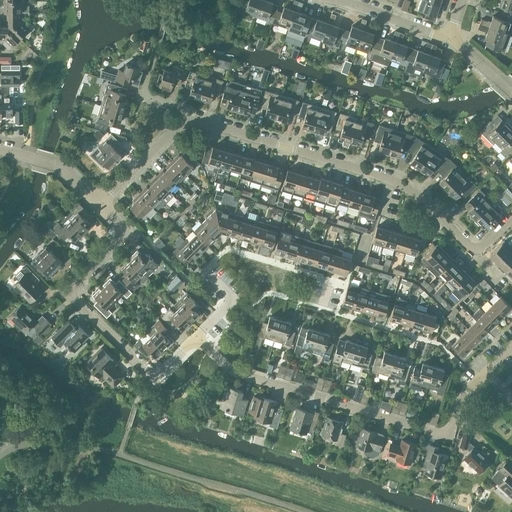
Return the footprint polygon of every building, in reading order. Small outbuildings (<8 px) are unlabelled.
[(256,17),(262,0),(249,0),(249,1),(245,0),(243,0),(239,11),(256,17)] [(273,23),(277,11),(279,6),(274,4),(274,3),(267,1),(267,0),(262,0),(256,17),(273,23)] [(289,29),(296,11),(299,2),(295,0),(291,10),(285,7),(282,13),(277,11),(273,23),(289,29)] [(403,6),(405,0),(398,0),(396,6),(402,8),(403,6)] [(442,11),(444,6),(440,5),(426,0),(421,0),(418,10),(436,16),(439,10),(442,11)] [(511,0),(501,0),(500,6),(506,8),(504,13),(504,14),(511,16),(511,0)] [(29,2),(5,1),(5,13),(8,13),(8,12),(22,13),(22,7),(29,7),(29,2)] [(306,35),(312,18),(307,16),(307,15),(296,11),(289,29),(306,35)] [(8,12),(8,13),(8,19),(10,19),(10,24),(8,26),(21,39),(30,30),(22,23),(22,13),(8,12)] [(480,24),(508,34),(511,21),(511,16),(504,14),(504,13),(502,13),(500,18),(494,16),(491,23),(482,20),(480,24)] [(329,23),(322,41),(339,47),(341,42),(345,30),(340,28),(340,27),(333,25),(337,16),(332,14),(329,23)] [(318,20),(312,18),(306,35),(322,41),(329,23),(318,19),(318,20)] [(357,48),(364,30),(367,21),(363,19),(359,29),(353,26),(350,32),(345,30),(341,42),(357,48)] [(505,52),(511,35),(508,34),(499,31),(490,27),(480,24),(478,29),(488,33),(486,39),(488,39),(486,45),(505,52)] [(0,25),(0,40),(5,40),(12,48),(21,39),(8,26),(7,27),(2,27),(2,26),(0,25)] [(374,54),(380,38),(374,36),(375,34),(364,30),(357,48),(374,54)] [(380,38),(374,54),(390,60),(400,33),(396,31),(392,41),(386,38),(385,40),(380,38)] [(407,66),(413,49),(408,47),(408,46),(402,44),(405,35),(400,33),(390,60),(407,66)] [(286,36),(281,55),(298,59),(302,40),(286,36)] [(147,51),(150,42),(143,40),(141,49),(147,51)] [(430,54),(424,72),(440,78),(445,67),(439,64),(441,58),(434,56),(438,47),(433,45),(430,54)] [(419,50),(419,51),(413,49),(407,66),(405,71),(422,78),(424,72),(430,54),(419,50)] [(140,68),(141,65),(133,62),(132,66),(127,64),(125,71),(119,70),(118,75),(102,71),(100,78),(104,79),(112,81),(115,82),(116,80),(132,85),(134,79),(140,81),(144,69),(140,68)] [(2,79),(2,102),(2,117),(7,117),(7,118),(13,118),(13,116),(16,116),(16,124),(23,124),(23,111),(13,111),(13,108),(13,105),(13,97),(10,97),(10,86),(21,86),(21,66),(2,66),(2,79)] [(180,86),(185,70),(174,67),(172,72),(165,70),(164,74),(160,73),(158,82),(161,83),(160,87),(171,90),(173,84),(180,86)] [(359,77),(366,79),(368,70),(361,68),(359,77)] [(206,79),(207,76),(190,71),(186,84),(193,86),(190,95),(194,97),(193,99),(200,101),(206,79)] [(224,81),(207,76),(206,79),(200,101),(210,104),(213,95),(219,97),(224,81)] [(231,110),(237,112),(246,85),(231,81),(230,83),(228,82),(221,104),(227,106),(227,107),(231,108),(231,110)] [(298,93),(305,95),(308,83),(301,81),(298,93)] [(262,91),(246,85),(237,112),(248,116),(249,113),(255,115),(262,91)] [(101,105),(126,113),(128,106),(126,106),(127,102),(121,99),(123,93),(107,88),(101,105)] [(275,121),(283,96),(266,91),(262,104),(268,106),(265,115),(270,117),(269,119),(275,121)] [(331,93),(325,91),(323,99),(329,101),(331,93)] [(300,101),(283,96),(275,121),(286,124),(289,115),(295,117),(300,101)] [(313,132),(320,107),(303,102),(299,115),(306,117),(303,127),(307,128),(306,130),(313,132)] [(124,119),(126,113),(101,105),(96,122),(109,126),(111,120),(121,123),(122,119),(124,119)] [(337,113),(320,107),(313,132),(330,137),(337,113)] [(357,122),(358,119),(341,114),(337,127),(343,129),(340,138),(344,139),(344,142),(350,144),(357,122)] [(496,142),(511,126),(507,121),(505,123),(502,120),(495,127),(491,122),(481,132),(494,145),(496,142)] [(367,125),(357,122),(350,144),(361,147),(364,135),(371,137),(375,124),(368,122),(367,125)] [(389,156),(398,131),(380,126),(376,139),(382,141),(378,152),(382,154),(389,156)] [(511,126),(496,142),(503,150),(501,152),(506,157),(511,151),(511,126)] [(98,130),(94,134),(96,136),(95,136),(100,140),(104,135),(100,131),(99,132),(98,130)] [(410,149),(415,137),(398,131),(389,156),(395,158),(396,155),(400,157),(403,147),(410,149)] [(415,137),(410,149),(417,154),(410,164),(419,170),(420,169),(421,168),(435,149),(416,137),(415,137)] [(110,169),(118,161),(111,153),(116,148),(107,140),(91,155),(99,163),(105,169),(107,166),(110,169)] [(220,167),(225,148),(219,147),(219,149),(208,146),(203,162),(220,167)] [(230,171),(235,154),(231,152),(231,150),(225,148),(220,167),(230,171)] [(451,160),(435,149),(421,168),(420,169),(419,170),(429,177),(433,170),(440,173),(442,171),(452,161),(451,160)] [(177,157),(173,161),(187,176),(199,163),(187,151),(179,159),(177,157)] [(241,174),(246,157),(235,154),(230,171),(241,174)] [(255,168),(257,161),(246,157),(241,174),(240,178),(251,181),(255,168)] [(255,168),(251,181),(262,184),(269,162),(263,160),(262,162),(257,161),(255,168)] [(166,171),(179,184),(187,176),(173,161),(168,166),(170,168),(166,171)] [(446,192),(462,176),(455,169),(457,166),(452,161),(442,171),(447,176),(440,182),(443,186),(441,187),(446,192)] [(269,162),(262,184),(262,186),(278,191),(285,169),(274,166),(275,164),(269,162)] [(498,168),(494,164),(489,169),(493,173),(498,168)] [(294,194),(300,171),(294,169),(293,172),(288,170),(282,191),(294,194)] [(171,192),(179,184),(166,171),(158,179),(171,192)] [(304,197),(310,177),(305,175),(306,173),(300,171),(294,194),(304,197)] [(462,176),(446,192),(451,197),(453,195),(456,198),(463,191),(467,196),(477,186),(472,181),(469,184),(462,176)] [(304,197),(315,201),(321,180),(310,177),(304,197)] [(321,180),(315,201),(326,204),(333,181),(332,181),(322,178),(321,180)] [(171,192),(158,179),(150,187),(163,200),(167,204),(174,196),(171,192)] [(339,201),(343,187),(344,185),(339,183),(339,181),(333,179),(332,181),(333,181),(326,204),(337,207),(338,204),(338,201),(339,201)] [(163,200),(150,187),(147,191),(145,189),(141,194),(155,208),(163,200)] [(349,207),(354,190),(343,187),(339,201),(338,201),(338,204),(349,207)] [(511,201),(511,192),(508,188),(503,193),(511,201)] [(354,190),(349,207),(360,210),(365,191),(359,189),(359,192),(354,190)] [(475,221),(491,205),(483,198),(486,195),(481,190),(464,206),(469,211),(472,214),(470,216),(475,221)] [(222,203),(225,193),(217,191),(214,200),(222,203)] [(365,191),(360,210),(377,216),(381,203),(375,201),(376,197),(371,195),(371,193),(365,191)] [(142,220),(155,208),(141,194),(136,198),(138,200),(134,204),(135,205),(131,209),(142,220)] [(71,220),(86,235),(93,227),(86,219),(90,214),(79,203),(72,211),(72,212),(67,217),(71,220)] [(498,212),(491,205),(475,221),(483,229),(486,225),(491,230),(506,215),(501,210),(498,212)] [(218,239),(222,234),(216,210),(207,220),(203,224),(205,226),(218,239)] [(229,236),(236,214),(230,212),(230,214),(216,210),(222,234),(229,236)] [(240,239),(247,217),(236,214),(229,236),(240,239)] [(86,235),(71,220),(67,217),(60,224),(59,223),(54,228),(65,240),(70,235),(76,240),(78,239),(80,241),(86,235)] [(251,242),(257,220),(247,217),(240,239),(251,242)] [(257,220),(251,242),(262,246),(268,224),(257,220)] [(57,234),(45,222),(41,226),(53,239),(57,234)] [(197,234),(210,247),(218,239),(205,226),(202,223),(195,230),(198,234),(197,234)] [(268,224),(262,246),(273,249),(279,227),(268,224)] [(384,247),(389,230),(378,227),(373,244),(384,247)] [(395,250),(400,233),(389,230),(384,247),(395,250)] [(274,254),(285,257),(292,235),(281,232),(279,237),(274,254)] [(406,254),(411,237),(400,233),(395,250),(406,254)] [(202,255),(210,247),(197,234),(189,242),(202,255)] [(295,261),(302,239),(292,235),(285,257),(295,261)] [(411,237),(406,254),(417,257),(422,240),(411,237)] [(155,244),(158,247),(161,250),(166,245),(162,242),(163,241),(160,239),(155,244)] [(202,255),(189,242),(186,239),(178,247),(174,252),(184,262),(188,258),(193,263),(202,255)] [(306,264),(312,242),(302,239),(295,261),(306,264)] [(499,264),(511,250),(511,248),(505,241),(491,256),(499,264)] [(312,242),(306,264),(316,267),(323,245),(312,242)] [(432,251),(421,262),(429,270),(446,253),(438,245),(436,246),(433,243),(429,248),(432,251)] [(323,245),(316,267),(326,270),(333,248),(323,245)] [(63,263),(47,247),(39,255),(43,259),(38,264),(41,268),(39,270),(45,276),(47,274),(50,277),(63,263)] [(336,273),(342,257),(343,251),(333,248),(326,270),(336,273)] [(506,271),(511,265),(511,250),(499,264),(506,271)] [(131,261),(147,278),(160,266),(147,253),(144,256),(138,251),(131,258),(132,259),(131,261)] [(436,277),(441,273),(454,260),(446,253),(429,270),(436,277)] [(342,257),(336,273),(347,277),(352,260),(342,257)] [(449,280),(461,268),(454,260),(441,273),(449,280)] [(147,278),(131,261),(129,263),(127,261),(120,269),(124,272),(125,271),(128,274),(123,279),(135,290),(147,278)] [(31,302),(42,292),(34,284),(39,279),(27,266),(25,268),(23,268),(16,274),(17,277),(20,280),(14,285),(31,302)] [(456,288),(469,275),(461,268),(449,280),(456,288)] [(452,292),(460,300),(477,283),(469,275),(456,288),(452,292)] [(172,281),(179,288),(184,282),(177,276),(172,281)] [(105,287),(103,289),(116,301),(123,294),(127,298),(132,293),(120,280),(116,284),(111,278),(103,285),(105,287)] [(353,310),(358,293),(360,288),(349,285),(342,306),(353,310)] [(363,313),(370,291),(360,288),(358,293),(353,310),(363,313)] [(116,301),(103,289),(101,290),(100,289),(93,296),(96,300),(97,299),(101,302),(97,307),(107,318),(112,313),(108,309),(116,301)] [(374,316),(380,294),(370,291),(363,313),(374,316)] [(191,306),(196,302),(187,293),(175,305),(179,309),(191,322),(193,320),(194,322),(202,314),(198,311),(197,312),(191,306)] [(380,294),(374,316),(384,319),(391,297),(380,294)] [(493,305),(505,317),(511,310),(511,307),(501,297),(493,305)] [(390,321),(401,324),(406,307),(407,302),(397,299),(390,321)] [(497,325),(505,317),(493,305),(485,313),(497,325)] [(37,322),(21,306),(10,317),(26,333),(33,326),(41,335),(52,324),(43,316),(37,322)] [(411,327),(416,310),(406,307),(401,324),(411,327)] [(417,307),(416,310),(411,327),(421,330),(427,314),(428,310),(417,307)] [(191,322),(179,309),(175,313),(171,309),(162,318),(171,327),(176,322),(181,328),(180,329),(184,332),(191,325),(189,324),(191,322)] [(481,309),(473,317),(489,333),(497,325),(485,313),(481,309)] [(140,313),(135,319),(139,323),(144,317),(140,313)] [(427,314),(421,330),(432,334),(435,323),(440,324),(441,318),(427,314)] [(275,341),(281,320),(270,317),(268,326),(261,324),(258,336),(275,341)] [(473,317),(469,321),(473,325),(469,329),(481,341),(489,333),(473,317)] [(147,333),(151,337),(164,349),(165,347),(167,349),(174,342),(171,338),(170,339),(166,336),(171,331),(160,320),(147,333)] [(281,320),(275,341),(292,346),(295,335),(289,333),(292,323),(281,320)] [(76,328),(69,321),(53,336),(61,345),(64,342),(75,353),(83,345),(82,343),(89,336),(79,326),(76,328)] [(313,353),(319,332),(309,329),(306,338),(300,336),(296,348),(295,353),(300,355),(302,349),(313,353)] [(481,341),(469,329),(461,337),(473,349),(481,341)] [(319,332),(313,353),(323,356),(322,361),(328,363),(334,344),(328,342),(330,335),(319,332)] [(39,335),(35,340),(39,344),(44,339),(39,335)] [(164,349),(151,337),(144,344),(140,340),(134,345),(144,354),(148,350),(154,355),(153,356),(156,360),(164,353),(162,351),(164,349)] [(465,358),(473,349),(461,337),(452,345),(465,358)] [(351,364),(358,344),(347,340),(346,343),(340,341),(333,363),(340,365),(341,361),(351,364)] [(358,344),(351,364),(368,370),(372,358),(365,356),(368,347),(358,344)] [(124,377),(111,364),(114,361),(102,349),(87,364),(96,373),(99,371),(114,386),(124,377)] [(390,376),(396,355),(385,352),(382,361),(376,359),(373,371),(390,376)] [(396,355),(390,376),(407,381),(410,370),(404,368),(407,359),(396,355)] [(250,356),(246,367),(253,369),(256,358),(250,356)] [(422,370),(415,368),(409,387),(421,391),(423,386),(428,388),(434,367),(424,364),(422,370)] [(292,379),(294,368),(281,366),(278,376),(292,379)] [(267,373),(274,375),(276,369),(269,367),(267,373)] [(434,367),(428,388),(438,391),(437,394),(444,396),(448,381),(442,380),(445,370),(434,367)] [(302,383),(304,375),(297,373),(294,381),(302,383)] [(314,381),(307,379),(305,385),(312,387),(314,383),(314,381)] [(358,385),(354,400),(361,402),(365,387),(358,385)] [(244,415),(248,400),(241,398),(243,392),(227,387),(221,408),(244,415)] [(399,394),(393,392),(391,399),(397,401),(399,394)] [(270,426),(278,429),(283,411),(275,409),(277,402),(261,397),(260,401),(253,399),(249,412),(256,415),(255,418),(271,423),(270,426)] [(381,408),(390,411),(392,404),(383,401),(381,408)] [(314,434),(319,415),(298,408),(292,429),(306,434),(307,432),(314,434)] [(438,424),(440,414),(434,413),(432,423),(438,424)] [(343,447),(347,435),(342,434),(343,429),(341,428),(343,422),(328,418),(323,436),(337,440),(335,445),(343,447)] [(374,458),(378,456),(384,438),(377,436),(378,433),(362,428),(356,446),(365,449),(364,452),(366,455),(374,458)] [(475,447),(471,444),(469,443),(472,435),(465,433),(461,447),(467,449),(470,452),(464,459),(480,474),(491,462),(475,447)] [(401,446),(391,444),(392,441),(388,440),(382,458),(387,459),(388,455),(397,458),(396,460),(411,465),(417,445),(403,440),(401,446)] [(441,479),(448,456),(438,453),(439,448),(430,446),(425,463),(428,464),(425,474),(441,479)] [(511,463),(508,461),(492,479),(511,497),(511,463)]
